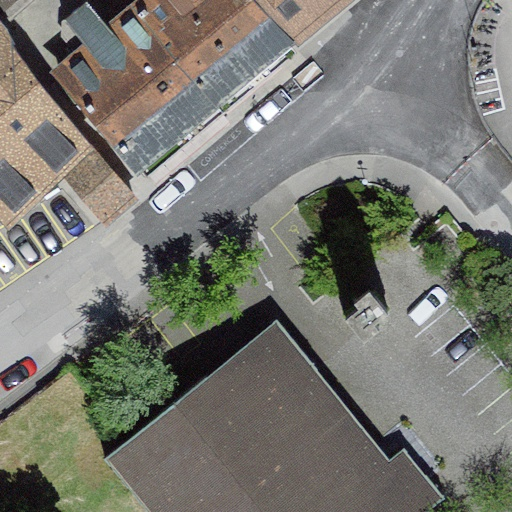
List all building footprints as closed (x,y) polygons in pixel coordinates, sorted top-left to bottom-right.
[(0,0),(0,29),(1,31),(36,0),(0,0)] [(156,0),(158,2),(140,18),(229,126),(306,59),(253,0),(156,0)] [(253,0),(306,59),(372,0),(253,0)] [(63,83),(154,191),(229,126),(140,18),(118,38),(100,16),(74,38),(92,59),(63,83)] [(0,225),(11,239),(66,184),(97,153),(0,36),(0,225)] [(97,153),(66,184),(111,236),(141,211),(97,153)] [(274,319),(108,456),(154,511),(413,511),(436,494),(398,448),(388,457),(274,319)]
